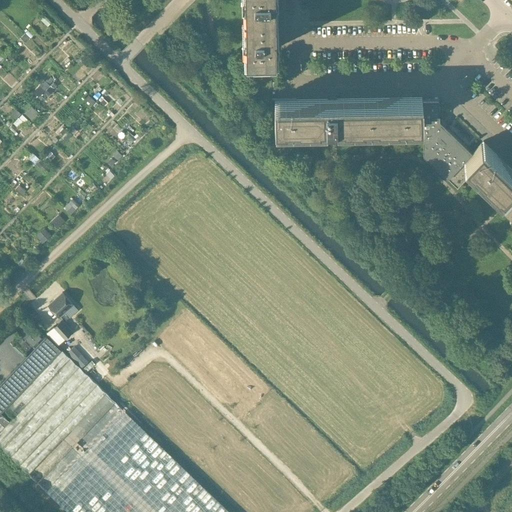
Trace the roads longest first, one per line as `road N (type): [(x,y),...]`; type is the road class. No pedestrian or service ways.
road 1 (unclassified): [(119,61),(461,390),(463,407),(343,511)]
road 2 (track): [(323,511),(164,354),(154,351),(121,378),(107,374)]
road 3 (tertiary): [(414,511),(511,412)]
